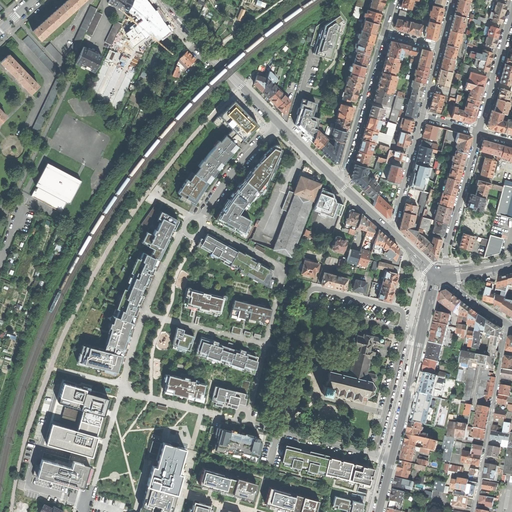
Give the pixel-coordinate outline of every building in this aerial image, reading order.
[(70,0),(67,0),(61,6),(61,5),(60,6),(58,7),(59,8),(51,15),(58,23),(77,6),(70,0)] [(132,0),(120,0),(117,7),(127,11),(130,5),(132,0)] [(130,30),(125,33),(133,46),(152,33),(158,40),(170,31),(147,0),(133,0),(127,12),(138,21),(128,28),(130,30)] [(383,5),(384,0),(370,0),(369,7),(381,10),(383,5)] [(413,0),(402,0),(403,1),(401,6),(411,9),(412,6),(413,0)] [(458,0),(456,6),(454,15),(465,17),(466,12),(467,12),(468,7),(467,7),(469,1),(463,0),(458,0)] [(506,4),(496,1),(494,9),(493,9),(493,11),(503,14),(505,9),(506,4)] [(443,8),(433,5),(432,11),(430,10),(429,15),(430,16),(429,21),(439,24),(441,16),(443,8)] [(69,51),(76,54),(86,33),(96,11),(97,9),(91,6),(69,51)] [(358,18),(361,8),(355,6),(352,16),(358,18)] [(310,45),(315,46),(321,25),(337,15),(345,24),(347,20),(340,10),(316,27),(310,45)] [(379,18),(381,14),(367,10),(366,13),(365,13),(364,17),(365,17),(364,20),(378,24),(379,18)] [(407,12),(400,10),(398,17),(405,19),(407,12)] [(86,33),(92,36),(102,14),(96,11),(86,33)] [(502,19),(503,14),(493,11),(492,12),(493,12),(491,21),(500,23),(502,19)] [(51,15),(43,22),(42,23),(40,24),(41,24),(33,31),(40,39),(58,23),(51,15)] [(313,53),(322,56),(324,57),(325,55),(331,56),(333,50),(335,43),(336,41),(337,39),(337,37),(343,33),(345,24),(337,15),(321,25),(315,46),(316,47),(314,54),(313,53)] [(452,23),(450,30),(461,33),(462,27),(463,28),(464,23),(463,22),(465,17),(454,15),(452,23)] [(397,30),(407,32),(409,22),(397,19),(396,22),(395,26),(397,30)] [(376,28),(378,24),(364,20),(363,23),(362,23),(361,27),(362,27),(361,30),(374,34),(376,28)] [(105,42),(111,45),(122,24),(115,21),(105,42)] [(422,24),(410,21),(409,22),(407,32),(413,34),(419,35),(422,24)] [(437,32),(439,24),(429,21),(427,26),(426,26),(425,31),(426,31),(425,37),(435,39),(437,32)] [(499,28),(489,25),(487,34),(486,33),(486,35),(496,38),(498,33),(499,28)] [(373,39),(374,34),(361,30),(360,34),(359,33),(358,37),(359,37),(358,41),(371,45),(373,39)] [(449,36),(447,44),(457,47),(458,47),(459,42),(460,43),(461,38),(460,38),(461,33),(450,30),(449,36)] [(495,43),(496,38),(486,35),(486,36),(484,45),(493,48),(495,43)] [(23,41),(54,75),(60,70),(28,36),(23,41)] [(370,49),(371,45),(358,41),(357,44),(356,43),(355,47),(356,48),(355,51),(357,52),(368,55),(370,49)] [(391,41),(387,55),(399,58),(400,59),(401,56),(402,56),(403,55),(401,54),(402,50),(406,51),(405,52),(411,54),(414,54),(415,54),(417,48),(404,44),(391,41)] [(45,48),(61,65),(66,61),(50,43),(45,48)] [(445,50),(443,57),(454,59),(455,56),(457,47),(447,44),(445,50)] [(76,63),(94,72),(102,55),(92,51),(83,47),(76,63)] [(432,51),(422,49),(418,65),(428,67),(430,58),(432,51)] [(492,52),(482,50),(481,54),(480,58),(480,57),(479,59),(490,62),(491,57),(492,52)] [(186,68),(195,59),(191,55),(187,51),(179,58),(178,61),(186,68)] [(367,60),(368,55),(357,52),(354,63),(365,67),(367,60)] [(9,72),(10,71),(16,77),(23,70),(8,55),(1,62),(7,68),(7,69),(8,70),(9,72)] [(384,63),(382,72),(394,75),(396,69),(397,70),(397,68),(396,68),(397,65),(398,66),(398,64),(397,64),(399,58),(387,55),(384,63)] [(442,63),(440,69),(452,72),(453,70),(451,70),(453,63),(454,59),(443,57),(442,63)] [(488,66),(490,62),(479,59),(479,60),(478,66),(477,69),(487,71),(488,66)] [(363,71),(365,67),(354,63),(353,63),(352,66),(350,66),(349,70),(351,71),(350,73),(362,77),(363,71)] [(511,75),(511,65),(505,63),(502,72),(499,82),(509,85),(511,75)] [(426,74),(428,67),(418,65),(417,69),(416,69),(414,75),(415,75),(414,80),(424,83),(426,74)] [(452,72),(440,69),(438,76),(436,84),(448,87),(452,72)] [(24,87),(25,87),(31,93),(39,86),(23,70),(16,77),(22,84),(22,85),(23,86),(24,87)] [(379,80),(377,89),(388,93),(389,91),(392,92),(396,77),(394,76),(394,75),(382,72),(379,80)] [(485,77),(470,72),(467,82),(483,87),(484,81),(485,77)] [(277,78),(273,73),(268,78),(273,82),(277,78)] [(360,82),(362,77),(350,73),(349,76),(348,76),(346,84),(359,88),(360,82)] [(255,84),(263,92),(267,78),(257,75),(254,83),(255,84)] [(277,87),(273,82),(268,78),(267,77),(267,78),(263,92),(265,95),(268,98),(274,92),(273,91),(277,87)] [(29,136),(35,139),(62,82),(56,79),(32,131),(29,136)] [(414,80),(413,80),(411,86),(413,87),(410,99),(419,101),(421,91),(424,83),(414,80)] [(481,94),(483,87),(467,82),(466,82),(465,87),(468,87),(469,87),(470,88),(470,90),(468,90),(467,95),(468,95),(467,97),(479,101),(481,94)] [(342,99),(349,101),(349,99),(355,101),(357,93),(359,88),(346,84),(342,99)] [(272,102),(277,107),(283,101),(280,99),(284,95),(283,94),(277,87),(273,91),(274,92),(268,98),(272,102)] [(456,98),(457,94),(458,88),(451,87),(449,97),(450,97),(456,98)] [(499,93),(497,98),(509,102),(509,100),(508,100),(510,93),(511,91),(510,91),(500,88),(499,93)] [(388,93),(377,89),(375,94),(373,100),(385,104),(388,93)] [(444,95),(434,92),(432,100),(430,109),(439,111),(444,95)] [(283,101),(277,107),(280,109),(284,114),(286,113),(290,101),(284,95),(280,99),(283,101)] [(393,108),(393,109),(400,111),(401,107),(404,97),(397,95),(393,108)] [(479,101),(467,97),(463,111),(460,120),(470,123),(473,121),(476,110),(479,101)] [(301,129),(300,130),(312,142),(316,128),(318,123),(319,118),(318,117),(317,119),(310,117),(310,118),(309,117),(309,115),(310,116),(315,103),(306,100),(302,98),(299,108),(300,108),(299,111),(298,114),(297,114),(294,124),(298,128),(299,127),(301,129)] [(496,104),(494,110),(502,113),(506,114),(507,108),(508,109),(510,104),(508,104),(509,102),(497,98),(496,104)] [(410,99),(409,99),(405,115),(415,117),(417,109),(419,101),(410,99)] [(317,119),(318,117),(312,116),(316,103),(306,100),(315,103),(310,116),(309,115),(309,117),(310,118),(310,117),(317,119)] [(226,135),(235,144),(237,146),(247,136),(249,134),(258,125),(253,120),(250,117),(246,113),(243,110),(238,105),(233,101),(224,110),(219,115),(212,123),(218,128),(222,123),(231,131),(226,135)] [(351,113),(353,107),(340,104),(337,116),(338,116),(349,119),(351,113)] [(370,110),(369,116),(381,119),(384,109),(372,105),(370,110)] [(456,119),(460,120),(463,111),(457,109),(457,107),(454,106),(451,117),(456,119)] [(396,124),(398,117),(400,111),(393,109),(389,122),(396,124)] [(494,110),(491,110),(489,118),(487,125),(489,128),(502,132),(505,121),(500,120),(502,113),(494,110)] [(349,119),(338,116),(335,128),(346,131),(348,125),(349,119)] [(367,121),(365,128),(377,132),(381,120),(381,119),(369,116),(367,121)] [(404,118),(401,129),(411,131),(413,125),(414,121),(404,118)] [(437,127),(426,124),(424,130),(423,136),(434,139),(437,127)] [(386,134),(393,136),(394,129),(388,127),(386,134)] [(319,131),(316,128),(312,142),(314,145),(318,148),(326,140),(327,139),(324,136),(324,137),(320,134),(321,133),(319,131)] [(344,137),(346,131),(335,128),(334,128),(332,134),(333,135),(334,136),(333,138),(334,140),(336,140),(343,142),(344,137)] [(376,134),(377,132),(365,128),(364,133),(362,139),(374,142),(376,134)] [(455,141),(457,132),(447,129),(445,138),(455,141)] [(410,134),(400,131),(397,145),(407,147),(409,140),(410,134)] [(389,147),(393,136),(386,134),(377,132),(376,134),(379,135),(376,143),(380,144),(389,147)] [(471,136),(457,132),(455,141),(457,142),(455,147),(457,148),(456,150),(466,153),(469,144),(471,136)] [(231,150),(235,144),(226,135),(225,135),(220,141),(218,140),(214,146),(209,153),(221,163),(225,157),(231,151),(231,150)] [(361,144),(359,151),(369,154),(370,154),(374,142),(362,139),(361,144)] [(337,162),(343,142),(336,140),(333,148),(326,140),(318,148),(325,155),(334,163),(335,162),(337,162)] [(431,148),(432,143),(422,140),(420,146),(431,148)] [(497,155),(500,155),(503,145),(483,140),(482,145),(480,150),(497,155)] [(222,164),(237,146),(235,144),(231,150),(231,151),(225,157),(221,163),(222,164),(220,163),(216,169),(216,168),(213,172),(206,181),(208,183),(222,164)] [(511,147),(503,145),(500,155),(500,157),(506,158),(506,160),(511,161),(511,147)] [(418,155),(416,164),(427,166),(431,148),(420,146),(418,155)] [(257,165),(244,180),(260,193),(262,194),(260,192),(262,190),(263,187),(265,188),(269,179),(272,172),(274,173),(277,164),(276,163),(279,157),(282,149),(276,147),(275,149),(272,148),(265,156),(260,161),(261,162),(258,165),(257,164),(256,164),(257,165)] [(264,155),(265,156),(272,148),(271,147),(264,155)] [(393,155),(394,151),(389,149),(388,150),(386,159),(385,163),(390,164),(393,155)] [(464,161),(466,153),(456,150),(455,150),(454,156),(453,156),(451,160),(452,161),(451,166),(462,169),(464,161)] [(369,154),(359,151),(357,156),(355,161),(366,165),(367,163),(368,163),(368,162),(367,161),(369,154)] [(405,153),(394,151),(393,155),(395,156),(394,159),(403,161),(404,157),(405,153)] [(194,173),(206,181),(213,172),(216,168),(216,169),(220,163),(222,164),(221,163),(209,153),(203,160),(198,166),(200,167),(194,173)] [(495,160),(485,158),(483,165),(481,174),(491,177),(495,160)] [(381,164),(384,165),(385,163),(377,160),(375,170),(379,171),(381,164)] [(38,187),(67,202),(69,203),(82,180),(48,162),(35,185),(38,187)] [(356,183),(363,190),(368,184),(366,183),(370,179),(367,176),(366,176),(365,176),(365,174),(366,174),(367,172),(368,172),(368,170),(367,170),(368,168),(355,164),(350,178),(351,179),(355,182),(356,183)] [(402,167),(391,164),(387,180),(398,183),(400,174),(402,167)] [(422,191),(428,167),(427,166),(416,164),(415,168),(409,188),(422,191)] [(460,174),(462,169),(451,166),(448,176),(447,175),(446,176),(447,177),(459,180),(460,174)] [(206,181),(194,173),(189,180),(187,179),(177,193),(181,195),(195,204),(198,198),(201,193),(199,192),(205,182),(208,183),(206,181)] [(475,178),(478,179),(491,183),(492,179),(476,175),(475,178)] [(295,193),(313,200),(314,201),(320,184),(310,180),(300,176),(296,186),(294,192),(295,193)] [(457,187),(459,180),(447,177),(446,180),(445,179),(444,182),(445,183),(444,186),(443,186),(442,189),(444,189),(443,192),(454,196),(457,187)] [(366,193),(374,200),(376,193),(377,190),(378,186),(377,185),(375,184),(376,183),(376,182),(373,179),(372,181),(370,179),(366,183),(368,184),(363,190),(364,191),(366,193)] [(476,184),(478,184),(488,187),(490,187),(491,183),(478,179),(478,180),(477,180),(476,180),(476,182),(476,183),(477,183),(476,184)] [(235,193),(230,200),(242,208),(247,202),(249,203),(255,195),(257,197),(260,193),(244,180),(241,183),(242,184),(238,189),(237,188),(234,192),(235,193)] [(506,216),(511,193),(511,182),(504,181),(503,186),(502,191),(499,201),(496,213),(506,216)] [(202,192),(208,183),(205,182),(199,192),(201,193),(198,198),(200,199),(204,193),(202,192)] [(485,197),(488,187),(478,184),(477,189),(475,194),(485,197)] [(61,212),(67,202),(38,187),(37,189),(36,188),(35,189),(31,196),(61,212)] [(335,213),(338,203),(334,201),(335,200),(334,197),(332,197),(332,193),(327,191),(321,189),(316,201),(313,209),(319,212),(332,217),(334,216),(335,213)] [(288,212),(295,193),(294,192),(289,191),(282,209),(288,212)] [(427,201),(429,193),(422,191),(418,204),(420,205),(418,215),(422,216),(424,209),(426,204),(427,201)] [(453,201),(454,196),(443,192),(442,192),(439,203),(437,202),(437,204),(439,204),(451,208),(453,201)] [(313,200),(295,193),(288,212),(273,250),(291,257),(313,200)] [(387,203),(376,193),(374,200),(373,202),(373,205),(379,211),(385,217),(387,217),(389,216),(391,207),(387,203)] [(469,199),(466,207),(477,210),(481,211),(485,197),(475,194),(471,193),(469,199)] [(194,205),(195,204),(181,195),(179,198),(189,204),(190,202),(194,205)] [(242,208),(230,200),(226,206),(223,210),(222,209),(216,218),(224,223),(223,224),(231,228),(231,227),(235,229),(234,230),(241,234),(241,232),(244,234),(249,225),(251,220),(240,214),(240,215),(239,214),(242,208)] [(343,204),(338,203),(335,213),(340,215),(343,204)] [(404,207),(403,211),(415,215),(417,206),(413,205),(411,204),(405,203),(404,207)] [(449,214),(451,208),(439,204),(437,210),(435,210),(434,213),(436,214),(434,220),(436,220),(446,223),(449,214)] [(158,209),(153,206),(141,224),(149,229),(158,209)] [(345,222),(357,225),(361,213),(355,211),(350,209),(349,214),(348,214),(345,222)] [(150,256),(156,258),(157,258),(176,219),(164,213),(161,211),(157,218),(161,219),(156,230),(155,229),(153,233),(154,234),(153,235),(147,232),(142,240),(149,244),(148,246),(154,249),(150,256)] [(399,229),(413,243),(417,231),(411,229),(412,228),(414,228),(414,226),(412,225),(415,215),(403,211),(401,219),(399,229)] [(164,212),(164,213),(176,219),(157,258),(159,259),(178,220),(164,212)] [(356,227),(366,230),(369,220),(365,216),(361,213),(357,225),(356,227)] [(422,216),(418,228),(422,229),(427,230),(430,219),(425,217),(422,216)] [(365,234),(375,236),(378,228),(374,225),(369,220),(366,230),(365,234)] [(445,229),(446,223),(436,220),(434,228),(433,232),(443,235),(445,229)] [(376,244),(383,246),(385,236),(383,233),(380,230),(378,228),(375,236),(373,243),(376,244)] [(416,246),(421,250),(428,242),(429,242),(421,235),(422,229),(418,228),(417,231),(413,243),(416,246)] [(470,234),(463,232),(459,246),(466,248),(470,249),(471,244),(474,235),(470,234)] [(229,265),(230,263),(237,250),(207,233),(204,240),(201,238),(196,246),(200,248),(200,247),(211,253),(218,257),(219,257),(224,260),(223,262),(229,266),(229,265)] [(365,241),(373,243),(375,236),(365,234),(363,240),(365,241)] [(331,249),(342,253),(347,240),(343,239),(340,238),(339,236),(337,235),(335,236),(335,239),(335,240),(333,245),(332,244),(331,249)] [(499,253),(503,238),(490,235),(488,240),(483,257),(499,253)] [(390,258),(392,256),(396,259),(398,249),(398,247),(385,236),(383,246),(382,248),(386,251),(384,253),(387,256),(390,258)] [(436,260),(442,239),(433,237),(431,242),(434,243),(433,247),(428,242),(421,250),(427,255),(432,261),(434,260),(436,260)] [(256,244),(255,248),(264,253),(265,249),(256,244)] [(382,248),(383,246),(376,244),(373,252),(380,254),(382,248)] [(370,253),(362,251),(362,248),(361,248),(360,251),(356,263),(367,266),(370,253)] [(350,249),(347,261),(356,263),(360,251),(350,249)] [(237,250),(230,263),(237,267),(240,268),(239,270),(248,275),(248,276),(253,278),(254,276),(267,283),(266,286),(272,289),(274,280),(268,278),(269,276),(272,277),(274,270),(271,269),(259,262),(258,262),(257,262),(256,262),(256,263),(253,262),(254,259),(244,254),(237,250)] [(132,268),(135,270),(125,294),(122,293),(118,302),(121,303),(121,305),(116,317),(131,321),(133,316),(133,315),(135,311),(133,310),(135,306),(136,306),(137,305),(138,303),(140,298),(146,281),(149,276),(149,275),(150,274),(150,273),(149,272),(150,269),(152,269),(153,265),(156,258),(150,256),(143,252),(140,259),(137,265),(134,264),(132,268)] [(303,264),(302,269),(301,273),(307,275),(313,276),(315,270),(317,271),(318,263),(309,261),(310,259),(305,258),(303,264)] [(386,270),(392,272),(394,265),(392,264),(379,261),(378,262),(377,268),(378,268),(386,270)] [(386,270),(382,284),(394,287),(396,280),(398,273),(392,272),(386,270)] [(324,272),(321,285),(327,286),(333,287),(336,275),(324,272)] [(347,278),(336,275),(333,287),(338,289),(344,290),(347,278)] [(253,278),(266,286),(267,283),(254,276),(253,278)] [(505,283),(509,284),(511,276),(506,277),(500,278),(499,282),(499,284),(501,285),(501,286),(502,286),(501,291),(502,291),(505,283)] [(356,279),(353,289),(359,291),(364,292),(366,282),(360,280),(356,279)] [(378,299),(390,302),(392,295),(394,287),(382,284),(378,299)] [(188,295),(186,304),(192,306),(190,316),(193,316),(194,309),(196,303),(199,304),(198,307),(220,313),(224,297),(209,293),(203,292),(189,288),(189,289),(186,288),(185,294),(188,295)] [(454,313),(462,303),(447,291),(445,292),(442,293),(440,302),(454,313)] [(491,293),(485,292),(483,301),(488,302),(493,303),(496,294),(491,293)] [(505,300),(506,298),(503,298),(498,296),(495,306),(498,309),(502,311),(505,300)] [(269,308),(234,299),(231,314),(244,317),(246,317),(247,318),(268,323),(270,315),(268,314),(269,308)] [(510,309),(511,308),(511,306),(511,301),(505,300),(502,311),(505,313),(507,314),(507,313),(507,312),(508,310),(508,309),(510,309)] [(194,309),(198,310),(219,315),(220,313),(198,307),(199,304),(196,303),(194,309)] [(462,303),(459,315),(462,316),(469,318),(471,309),(466,306),(462,303)] [(475,313),(471,309),(469,318),(467,324),(476,326),(479,315),(475,313)] [(436,318),(435,323),(448,326),(451,315),(446,314),(442,313),(442,314),(437,312),(436,318)] [(479,345),(480,344),(481,339),(480,339),(481,336),(481,333),(482,333),(485,334),(488,322),(484,319),(479,315),(476,326),(475,333),(473,341),(472,348),(478,349),(479,345)] [(114,316),(112,323),(111,327),(103,350),(121,354),(125,340),(125,339),(127,339),(128,335),(127,335),(128,331),(131,322),(131,321),(116,317),(114,316)] [(494,366),(495,360),(499,340),(500,331),(500,329),(494,326),(488,322),(485,334),(487,334),(487,337),(488,338),(489,338),(492,338),(489,353),(486,352),(485,352),(484,353),(483,356),(481,356),(479,366),(483,367),(490,368),(493,369),(494,366)] [(443,346),(448,326),(435,323),(432,332),(430,343),(442,346),(443,346)] [(465,335),(467,326),(460,325),(459,330),(456,330),(455,333),(465,335)] [(233,326),(231,333),(240,335),(242,328),(233,326)] [(176,327),(174,336),(176,330),(182,332),(183,329),(176,327)] [(174,336),(172,345),(173,345),(186,349),(189,350),(191,346),(192,342),(194,336),(185,333),(182,332),(176,330),(174,336)] [(470,340),(473,341),(475,333),(472,332),(469,331),(467,340),(470,340)] [(384,340),(383,340),(382,341),(381,342),(380,342),(379,341),(379,339),(379,338),(372,336),(363,334),(362,337),(359,336),(357,334),(356,335),(354,336),(355,338),(353,346),(356,347),(355,351),(359,351),(366,353),(366,356),(370,357),(371,355),(373,355),(374,352),(372,351),(368,350),(369,346),(370,342),(377,344),(383,346),(384,340)] [(207,336),(202,335),(196,352),(208,356),(207,359),(212,360),(213,358),(223,361),(222,363),(224,364),(231,343),(229,342),(227,347),(227,348),(222,347),(222,345),(217,343),(218,342),(213,340),(212,342),(211,341),(206,340),(207,336)] [(231,343),(224,364),(225,365),(226,362),(232,364),(238,366),(243,368),(242,370),(246,371),(247,369),(252,371),(254,363),(256,356),(257,352),(251,351),(251,352),(250,354),(247,353),(244,352),(245,350),(240,349),(239,351),(236,350),(235,351),(231,350),(231,348),(233,344),(231,343)] [(442,346),(430,343),(428,350),(428,351),(426,359),(437,362),(438,362),(442,346)] [(97,348),(83,345),(81,353),(80,353),(77,362),(117,371),(119,363),(120,363),(121,359),(120,359),(121,354),(103,350),(102,350),(97,348)] [(366,356),(366,353),(359,351),(355,351),(350,373),(343,372),(343,371),(343,370),(342,370),(342,371),(341,371),(335,370),(335,368),(329,367),(328,370),(326,370),(326,371),(327,371),(327,372),(328,372),(325,385),(323,384),(321,392),(329,394),(329,393),(336,395),(336,397),(337,397),(337,395),(344,397),(343,399),(344,399),(345,397),(351,399),(351,401),(352,401),(352,399),(359,401),(360,402),(361,402),(360,400),(360,399),(366,400),(367,398),(368,397),(367,396),(372,393),(373,394),(374,393),(373,392),(374,387),(376,387),(376,386),(374,386),(371,381),(372,380),(373,381),(375,379),(376,377),(375,375),(373,374),(367,373),(370,357),(366,356)] [(208,356),(196,352),(195,355),(224,364),(222,363),(223,361),(213,358),(212,360),(207,359),(208,356)] [(471,354),(464,352),(462,352),(459,363),(469,365),(471,354)] [(476,366),(479,366),(481,356),(471,354),(469,365),(476,366)] [(506,356),(503,369),(511,370),(511,357),(506,356)] [(437,363),(437,362),(426,359),(424,365),(423,373),(434,375),(434,373),(437,363)] [(257,363),(254,363),(252,371),(247,369),(246,371),(242,370),(243,368),(238,366),(237,369),(254,374),(257,363)] [(511,379),(511,371),(503,369),(502,374),(502,377),(511,379)] [(195,397),(202,399),(203,395),(205,384),(202,383),(195,381),(195,380),(190,380),(187,379),(188,375),(181,373),(180,377),(168,374),(168,375),(165,374),(164,380),(163,381),(164,381),(164,380),(167,381),(165,390),(172,391),(172,392),(173,393),(180,394),(181,393),(186,395),(187,395),(187,394),(190,395),(190,396),(189,401),(192,402),(192,401),(193,399),(194,400),(195,397)] [(434,375),(423,373),(422,375),(418,392),(440,398),(445,378),(438,376),(434,375)] [(487,385),(487,386),(494,387),(495,383),(495,378),(492,378),(489,377),(488,378),(488,381),(487,385)] [(243,380),(240,392),(247,394),(250,382),(243,380)] [(64,383),(58,402),(80,408),(80,409),(83,409),(104,415),(105,409),(108,398),(85,392),(86,389),(80,387),(64,383)] [(508,396),(510,397),(511,387),(501,385),(500,389),(499,395),(508,396)] [(222,406),(222,403),(223,403),(224,401),(224,399),(227,400),(227,402),(227,405),(236,408),(237,403),(238,403),(239,397),(246,398),(244,404),(246,398),(239,396),(240,392),(230,390),(229,393),(227,392),(228,389),(215,386),(211,401),(216,402),(215,405),(222,406)] [(486,391),(485,395),(488,396),(492,396),(493,392),(494,387),(487,386),(487,388),(486,391)] [(418,392),(410,421),(425,425),(435,427),(442,398),(440,398),(418,392)] [(507,400),(508,396),(499,395),(498,399),(497,403),(506,404),(507,400)] [(459,419),(469,421),(472,405),(468,405),(462,403),(459,419)] [(489,412),(490,408),(478,405),(477,413),(488,415),(489,412)] [(62,415),(77,419),(80,411),(65,407),(62,415)] [(80,420),(101,425),(104,415),(83,409),(80,420)] [(506,420),(507,412),(507,411),(496,409),(495,414),(494,418),(506,420)] [(488,415),(477,413),(474,427),(475,428),(486,430),(487,422),(488,415)] [(77,419),(62,415),(60,423),(75,427),(77,419)] [(52,423),(46,443),(72,450),(92,456),(94,447),(96,443),(93,442),(95,436),(97,437),(101,425),(80,420),(77,430),(52,423)] [(407,435),(428,439),(428,436),(429,435),(424,434),(423,435),(421,435),(420,434),(421,433),(422,431),(423,431),(423,430),(422,429),(423,424),(410,422),(408,429),(407,435)] [(447,437),(455,438),(455,437),(458,423),(450,422),(447,436),(447,437)] [(458,423),(455,437),(466,439),(466,437),(467,430),(468,426),(468,425),(458,423)] [(511,429),(511,425),(509,425),(505,424),(503,433),(510,434),(510,433),(511,429)] [(236,432),(211,426),(210,428),(220,431),(219,434),(254,443),(255,437),(249,435),(248,440),(235,437),(236,432)] [(475,428),(474,432),(473,436),(473,437),(484,439),(485,435),(486,430),(475,428)] [(499,439),(500,433),(492,432),(491,435),(491,439),(498,440),(499,439)] [(504,470),(503,473),(511,475),(511,432),(510,433),(510,434),(510,435),(509,440),(508,446),(507,448),(504,465),(504,470)] [(215,449),(257,459),(259,451),(257,450),(258,444),(257,443),(258,440),(259,438),(255,437),(254,443),(219,434),(219,435),(215,449)] [(405,444),(416,447),(417,442),(420,441),(424,442),(425,443),(424,448),(430,450),(430,451),(435,452),(438,442),(432,440),(428,439),(407,435),(406,439),(405,444)] [(447,437),(447,436),(444,435),(443,442),(441,453),(441,454),(451,456),(455,438),(447,437)] [(155,459),(158,460),(162,444),(160,443),(152,441),(148,457),(155,460),(155,459)] [(147,485),(176,493),(178,487),(180,479),(182,474),(178,472),(185,448),(163,442),(162,444),(158,460),(157,463),(156,466),(152,465),(147,485)] [(416,450),(417,447),(416,447),(405,444),(403,452),(401,459),(412,462),(415,450),(416,450)] [(317,469),(325,471),(328,458),(320,456),(321,453),(315,452),(316,452),(315,455),(307,453),(305,452),(305,453),(302,452),(302,451),(299,451),(300,448),(291,446),(290,449),(286,448),(282,461),(284,461),(291,463),(290,466),(300,468),(300,467),(303,468),(303,469),(316,472),(317,469)] [(488,451),(487,456),(498,458),(500,448),(489,446),(488,451)] [(73,460),(90,465),(92,456),(72,450),(69,459),(73,460)] [(476,454),(472,453),(463,451),(461,462),(479,465),(480,459),(481,455),(476,454)] [(330,458),(328,458),(325,471),(324,473),(348,479),(352,463),(352,462),(342,460),(342,461),(339,460),(339,459),(330,457),(330,458)] [(419,457),(417,465),(426,467),(428,461),(428,459),(419,457)] [(35,467),(33,475),(70,485),(78,488),(83,489),(85,482),(90,465),(73,460),(69,459),(73,461),(71,467),(42,459),(40,466),(39,468),(35,467)] [(399,468),(397,475),(408,478),(409,474),(410,474),(411,470),(410,470),(411,464),(401,461),(399,468)] [(368,466),(365,466),(363,466),(363,465),(354,463),(354,464),(352,463),(348,479),(324,473),(324,474),(324,476),(334,478),(337,479),(355,483),(358,484),(357,485),(370,488),(372,478),(369,477),(369,474),(372,475),(373,468),(368,466)] [(485,470),(483,478),(495,481),(497,473),(498,466),(486,464),(485,470)] [(251,484),(252,482),(243,479),(218,472),(217,471),(203,468),(199,484),(208,486),(209,487),(210,485),(213,485),(213,488),(238,495),(239,493),(242,494),(241,496),(252,499),(256,485),(251,484)] [(404,488),(405,484),(409,485),(410,481),(396,478),(395,482),(394,487),(404,489),(404,488)] [(458,480),(456,489),(463,491),(467,491),(468,482),(469,481),(458,479),(458,480)] [(433,490),(440,492),(444,492),(445,486),(446,483),(435,480),(434,487),(433,490)] [(414,482),(410,481),(409,485),(405,484),(404,488),(407,489),(412,490),(412,489),(414,482)] [(482,485),(482,489),(496,491),(498,484),(483,481),(482,485)] [(86,482),(85,482),(83,489),(70,485),(70,487),(72,488),(84,491),(86,482)] [(475,491),(476,484),(468,483),(466,497),(468,497),(473,498),(475,491)] [(138,511),(170,511),(176,493),(147,485),(147,486),(148,486),(145,498),(143,497),(138,511)] [(273,490),(268,489),(265,502),(275,505),(275,503),(279,504),(279,506),(291,510),(295,494),(292,493),(290,492),(283,490),(281,490),(273,488),(273,490)] [(392,497),(391,501),(402,504),(402,502),(403,500),(405,492),(393,490),(392,497)] [(440,492),(433,490),(432,493),(431,499),(430,503),(429,507),(436,508),(440,492)] [(299,495),(295,494),(291,510),(297,511),(298,509),(301,510),(300,511),(315,511),(319,500),(301,495),(299,495)] [(455,495),(453,506),(466,508),(467,503),(468,497),(466,497),(455,495)] [(480,499),(479,503),(486,505),(485,508),(492,509),(494,500),(494,498),(492,498),(488,497),(480,495),(480,499)] [(339,497),(335,496),(333,504),(337,505),(337,508),(347,510),(349,501),(349,500),(339,497)] [(346,511),(362,511),(365,502),(359,500),(359,502),(353,500),(352,502),(349,501),(347,510),(346,511)] [(207,511),(208,511),(210,505),(194,501),(192,508),(190,511),(207,511)] [(400,511),(402,504),(391,501),(389,508),(400,511)]
